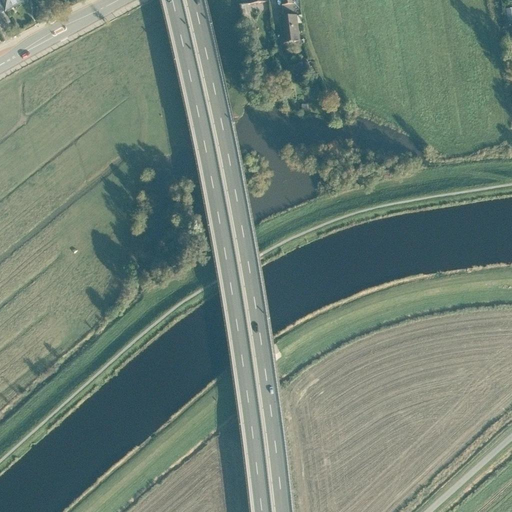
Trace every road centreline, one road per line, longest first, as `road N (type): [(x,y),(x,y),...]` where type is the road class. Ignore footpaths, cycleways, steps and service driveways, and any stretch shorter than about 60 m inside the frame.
road 1 (motorway): [(173,0),(210,156),(264,511)]
road 2 (motorway): [(284,511),(253,280),(196,0)]
road 3 (tertiary): [(117,0),(0,64)]
